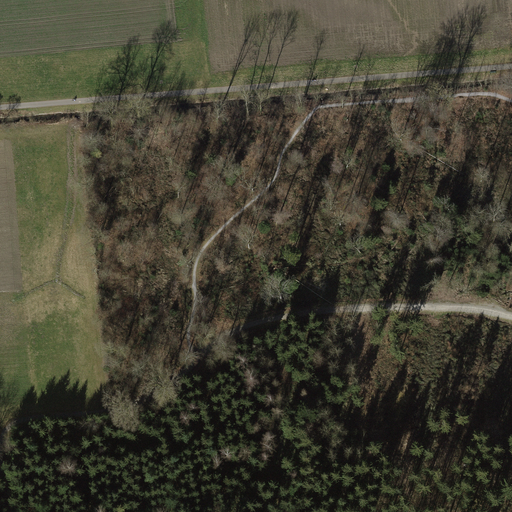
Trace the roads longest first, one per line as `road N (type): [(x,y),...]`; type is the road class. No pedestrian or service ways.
road 1 (track): [(0,439),(21,419),(137,402),(248,325),(385,308),(511,316)]
road 2 (track): [(511,66),(0,106)]
road 3 (track): [(511,101),(486,93),(316,108),(287,144),(275,180),(199,254),(187,341),(195,362)]
